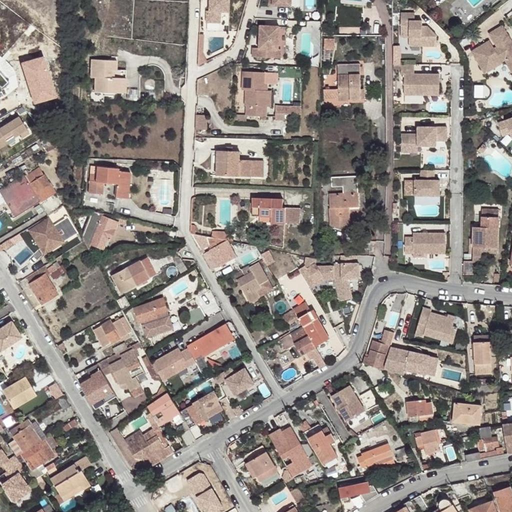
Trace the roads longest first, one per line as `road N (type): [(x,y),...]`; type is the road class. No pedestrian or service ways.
road 1 (residential): [(194,0),(183,227),(281,400)]
road 2 (residential): [(134,488),(0,272)]
road 3 (residential): [(457,291),(388,279),(377,285),(352,362),(281,400)]
road 4 (residential): [(456,70),(457,291)]
road 5 (residential): [(511,461),(439,476),(373,511)]
